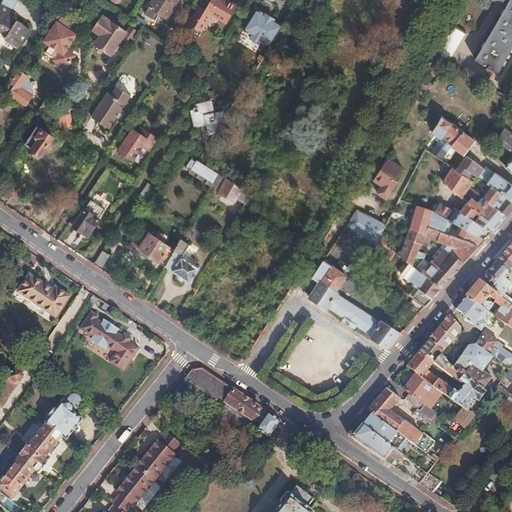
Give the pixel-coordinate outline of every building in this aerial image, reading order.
[(2,0),(2,1),(0,4),(0,31),(6,36),(3,39),(16,47),(28,29),(12,18),(15,13),(10,10),(17,0),(2,0)] [(151,0),(153,1),(145,14),(153,19),(157,13),(167,19),(179,1),(176,0),(151,0)] [(200,6),(189,23),(200,31),(211,14),(226,23),(236,6),(226,0),(208,0),(203,8),(200,6)] [(342,0),(360,12),(362,9),(373,16),(383,0),(342,0)] [(511,0),(510,0),(476,61),(498,73),(511,48),(511,0)] [(268,14),(262,10),(250,29),(255,32),(252,38),(264,46),(266,43),(274,48),(288,26),(278,20),(281,19),(269,12),(268,14)] [(117,56),(132,28),(105,14),(95,31),(101,34),(95,45),(117,56)] [(74,24),(62,16),(57,23),(56,22),(44,41),(49,45),(44,52),(52,57),(52,56),(54,57),(53,60),(65,68),(74,55),(65,50),(75,35),(70,31),(74,24)] [(483,17),(464,49),(472,54),(491,22),(483,17)] [(200,31),(189,23),(186,29),(197,36),(200,31)] [(454,27),(437,56),(448,62),(464,33),(454,27)] [(18,68),(3,91),(25,106),(24,108),(31,112),(34,108),(27,103),(33,95),(31,89),(31,87),(30,84),(28,79),(20,73),(21,70),(18,68)] [(417,85),(426,91),(431,83),(422,77),(417,85)] [(111,95),(124,104),(132,92),(119,84),(111,95)] [(417,85),(411,97),(419,102),(426,91),(417,85)] [(91,117),(107,127),(114,116),(116,116),(124,104),(111,95),(108,93),(91,117)] [(205,124),(208,146),(232,109),(211,112),(210,104),(197,107),(197,108),(194,108),(195,112),(193,113),(196,126),(205,124)] [(21,107),(13,119),(19,123),(27,111),(21,107)] [(72,129),(69,114),(59,116),(62,131),(72,129)] [(441,118),(432,133),(440,139),(442,137),(452,144),(450,147),(462,156),(474,140),(452,124),(451,125),(441,118)] [(37,127),(25,144),(32,149),(31,151),(40,157),(53,138),(37,127)] [(511,132),(506,128),(497,140),(498,141),(501,143),(511,151),(511,132)] [(118,151),(132,161),(146,140),(132,130),(118,151)] [(501,143),(498,141),(489,153),(492,156),(501,143)] [(212,148),(208,146),(206,150),(198,162),(213,172),(215,169),(210,165),(208,154),(212,148)] [(389,155),(382,167),(385,168),(392,157),(389,155)] [(455,171),(465,178),(469,172),(477,178),(480,175),(484,169),(466,156),(455,171)] [(385,168),(382,167),(373,181),(381,187),(377,194),(386,200),(400,179),(397,177),(405,165),(392,157),(385,168)] [(212,185),(218,175),(213,172),(198,162),(197,164),(190,160),(186,167),(191,169),(193,166),(195,167),(191,173),(211,186),(212,185)] [(455,171),(452,169),(442,184),(460,199),(468,187),(471,182),(465,178),(455,171)] [(482,198),(505,216),(511,208),(511,186),(494,173),(486,183),(484,183),(482,186),(483,188),(487,192),(482,198)] [(244,205),(250,195),(218,175),(212,185),(220,190),(219,192),(234,202),(235,199),(244,205)] [(306,197),(275,182),(261,211),(292,226),(306,197)] [(471,182),(468,187),(473,191),(476,188),(475,185),(473,183),(471,182)] [(92,197),(89,202),(104,212),(109,205),(94,195),(92,197)] [(475,222),(485,229),(490,233),(505,216),(482,198),(479,200),(472,197),(460,213),(471,220),(475,215),(478,217),(475,222)] [(104,212),(89,202),(72,228),(86,238),(104,212)] [(436,214),(445,218),(451,211),(441,205),(436,214)] [(469,242),(477,249),(484,240),(478,237),(467,230),(448,220),(445,218),(436,214),(433,212),(417,207),(410,228),(424,233),(427,227),(469,242)] [(357,210),(346,226),(377,242),(378,241),(386,225),(381,223),(357,210)] [(467,230),(478,237),(485,229),(475,222),(471,220),(460,213),(456,210),(448,220),(467,230)] [(410,228),(400,257),(406,261),(412,266),(419,243),(421,244),(422,241),(426,243),(427,239),(430,240),(431,238),(447,245),(433,262),(431,260),(425,266),(421,272),(442,288),(461,266),(477,249),(469,242),(427,227),(424,233),(410,228)] [(360,240),(352,235),(353,234),(345,228),(325,258),(341,269),(360,240)] [(139,249),(165,266),(174,251),(149,235),(148,236),(141,231),(130,247),(137,252),(139,249)] [(174,251),(165,266),(189,282),(199,268),(182,257),(190,244),(181,239),(174,251)] [(479,282),(500,297),(510,283),(503,277),(511,266),(511,253),(507,249),(479,282)] [(395,253),(391,251),(377,272),(380,274),(395,253)] [(103,252),(97,263),(104,267),(111,256),(103,252)] [(319,282),(310,296),(309,297),(327,309),(328,308),(344,318),(343,320),(354,327),(356,326),(371,336),(370,338),(387,350),(401,334),(381,321),(379,322),(337,294),(338,292),(336,291),(346,276),(323,260),(312,277),(319,282)] [(412,266),(406,261),(397,273),(407,280),(417,269),(416,268),(412,266)] [(421,272),(425,266),(420,263),(416,268),(417,269),(419,271),(421,272)] [(442,288),(421,272),(419,271),(417,269),(407,280),(413,285),(432,299),(442,288)] [(55,317),(57,314),(51,309),(62,293),(55,287),(52,291),(29,274),(18,291),(55,317)] [(479,282),(466,297),(485,310),(488,311),(491,307),(484,301),(489,296),(492,298),(491,301),(494,303),(496,300),(500,297),(479,282)] [(416,300),(424,307),(432,299),(413,285),(407,294),(416,300)] [(51,309),(57,314),(69,298),(62,293),(51,309)] [(485,310),(466,297),(454,310),(460,312),(467,320),(474,325),(485,310)] [(500,297),(496,300),(502,305),(498,312),(496,310),(493,315),(511,328),(511,308),(511,307),(511,305),(500,297)] [(407,311),(415,318),(424,307),(416,300),(407,311)] [(91,311),(80,328),(93,336),(91,339),(105,349),(107,346),(119,354),(129,339),(131,338),(124,333),(123,336),(117,332),(118,329),(104,320),(103,322),(96,318),(98,316),(91,311)] [(483,389),(490,378),(481,372),(484,368),(493,356),(490,353),(498,342),(484,332),(483,333),(474,345),(467,345),(455,336),(462,327),(453,318),(449,316),(440,326),(430,339),(418,353),(425,358),(427,356),(433,361),(436,362),(442,355),(441,353),(447,346),(464,358),(463,360),(449,350),(444,357),(447,364),(483,389)] [(129,339),(119,354),(113,363),(126,372),(142,348),(129,339)] [(501,345),(498,342),(490,353),(493,356),(500,347),(501,345)] [(441,353),(442,355),(444,357),(449,350),(463,360),(464,358),(447,346),(441,353)] [(511,355),(500,347),(493,356),(505,365),(511,356),(511,355)] [(484,390),(483,389),(447,364),(444,369),(464,384),(458,393),(427,370),(433,361),(427,356),(425,358),(418,353),(407,366),(416,374),(432,386),(462,408),(454,419),(457,421),(461,425),(463,426),(472,415),(466,410),(475,399),(477,400),(484,390)] [(10,377),(8,376),(0,387),(0,392),(6,396),(16,382),(18,382),(25,373),(17,367),(10,377)] [(181,382),(186,385),(213,404),(219,396),(236,407),(249,417),(251,418),(252,417),(260,423),(257,428),(268,435),(279,420),(233,389),(202,368),(191,370),(181,382)] [(481,372),(490,378),(493,375),(484,368),(481,372)] [(497,383),(489,394),(511,409),(511,369),(509,368),(497,383)] [(432,386),(416,374),(404,390),(409,394),(404,400),(421,413),(430,420),(435,413),(420,401),(432,386)] [(497,383),(490,378),(483,389),(484,390),(489,394),(497,383)] [(376,417),(406,439),(411,443),(418,434),(418,433),(390,412),(399,399),(386,389),(367,410),(371,413),(376,417)] [(19,457),(34,469),(39,473),(49,461),(45,457),(62,437),(66,440),(82,420),(72,412),(77,405),(79,402),(79,400),(78,398),(76,395),(73,394),(71,394),(68,396),(62,403),(60,403),(55,409),(54,409),(49,415),(49,416),(45,422),(46,423),(27,447),(26,446),(20,454),(21,455),(19,457)] [(249,417),(236,407),(234,410),(248,419),(249,417)] [(367,428),(396,451),(406,439),(376,417),(371,413),(362,425),(367,428)] [(430,420),(421,413),(418,418),(427,425),(430,420)] [(391,465),(418,483),(426,474),(419,468),(396,451),(367,428),(362,425),(359,423),(353,432),(349,431),(347,433),(347,435),(347,436),(355,441),(391,465)] [(112,503),(115,505),(122,511),(124,511),(132,503),(134,505),(155,480),(175,454),(172,452),(180,443),(168,433),(160,443),(157,440),(137,466),(117,491),(120,493),(112,503)] [(418,434),(411,443),(418,448),(425,440),(418,434)] [(200,436),(197,439),(203,444),(205,442),(203,440),(203,439),(200,436)] [(2,451),(0,453),(0,477),(2,479),(2,480),(17,490),(34,469),(19,457),(13,465),(6,460),(9,456),(2,451)] [(419,468),(426,474),(436,461),(428,455),(419,468)] [(426,474),(418,483),(430,492),(437,482),(426,474)] [(310,511),(311,510),(306,506),(312,498),(294,485),(288,493),(284,494),(278,502),(280,503),(273,511),(310,511)]
